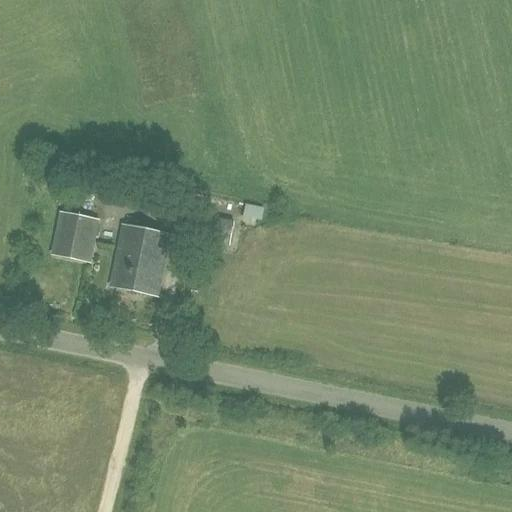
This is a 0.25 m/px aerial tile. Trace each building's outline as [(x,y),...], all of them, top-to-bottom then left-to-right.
[(86,174),(82,190),(96,192),(99,177),(86,174)] [(231,201),(231,217),(255,217),(256,202),(231,201)] [(97,221),(61,213),(53,254),(89,261),(97,221)] [(198,238),(230,245),(233,229),(202,223),(198,238)] [(155,296),(168,235),(124,226),(111,286),(155,296)]
